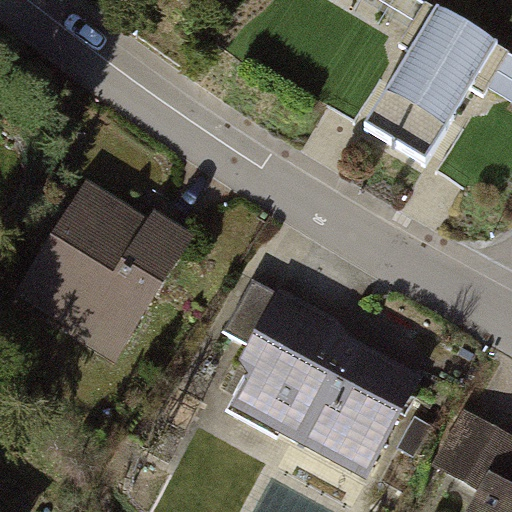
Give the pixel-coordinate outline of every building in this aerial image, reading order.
[(511,67),(402,0),(339,0),(337,5),(414,52),(358,142),(425,184),(482,91),(511,108),(511,67)] [(0,103),(0,125),(10,110),(0,103)] [(145,223),(87,187),(19,299),(77,334),(74,340),(117,367),(195,240),(151,214),(145,223)] [(440,380),(290,305),(233,418),(383,493),(440,380)] [(511,483),(511,438),(473,417),(438,480),(477,501),(471,511),(511,511),(511,491),(509,490),(511,483)]
